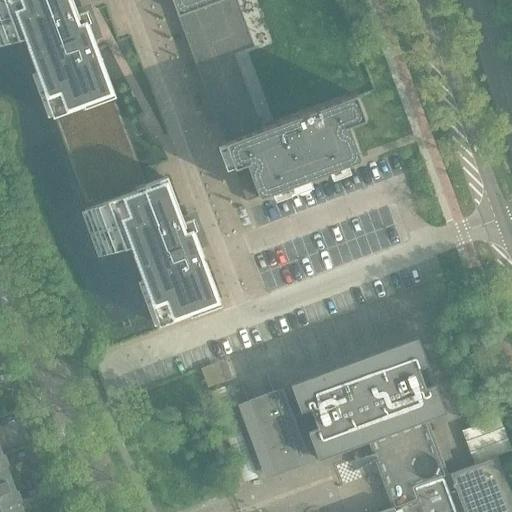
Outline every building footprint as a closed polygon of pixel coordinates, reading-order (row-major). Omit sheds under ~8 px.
[(72,0),(0,0),(0,48),(28,38),(31,45),(27,46),(54,117),(55,117),(89,209),(86,210),(104,257),(130,247),(160,326),(178,319),(221,303),(195,233),(201,231),(197,220),(185,225),(168,180),(148,187),(113,95),(115,95),(89,25),(95,23),(91,12),(79,17),(72,0)] [(171,0),(177,14),(187,11),(235,140),(225,143),(247,202),(360,160),(348,127),(365,120),(355,95),(275,125),(262,130),(234,55),(254,47),(236,0),(171,0)] [(511,511),(511,501),(496,458),(448,475),(444,463),(432,432),(427,418),(445,412),(435,386),(426,389),(419,369),(428,365),(418,340),(418,338),(291,385),(292,387),(301,412),(293,415),(283,388),(238,405),(265,480),(310,463),(295,421),(312,414),(318,429),(309,433),(318,459),(319,460),(368,442),(393,508),(382,511),(511,511)] [(510,452),(498,418),(460,432),(473,466),(510,452)] [(0,498),(17,492),(4,456),(0,457),(0,498)] [(0,511),(24,511),(17,492),(0,498),(0,511)]
